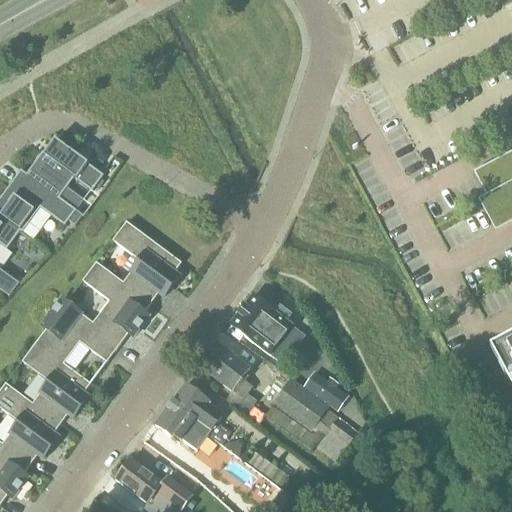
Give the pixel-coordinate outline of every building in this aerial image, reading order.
[(28,175),(60,198),(75,179),(93,193),(105,177),(57,140),(51,148),(49,147),(28,175)] [(511,154),(473,175),(486,199),(478,203),(495,234),(511,225),(511,154)] [(60,198),(28,175),(23,172),(0,202),(4,205),(0,209),(0,214),(21,232),(23,233),(41,209),(65,227),(70,221),(76,226),(83,216),(60,198)] [(21,232),(0,214),(0,247),(2,245),(8,250),(21,232)] [(123,286),(150,307),(158,296),(163,300),(165,297),(162,295),(166,290),(169,292),(179,279),(174,276),(181,266),(126,225),(112,244),(139,264),(123,286)] [(123,286),(96,266),(82,284),(109,304),(93,326),(92,327),(115,343),(115,344),(120,348),(128,337),(133,340),(135,337),(132,335),(136,330),(139,332),(148,320),(144,316),(150,307),(123,286)] [(0,272),(0,292),(9,300),(19,286),(0,272)] [(264,330),(274,338),(290,318),(279,310),(275,316),(252,298),(243,312),(265,328),(264,330)] [(92,327),(93,326),(61,302),(41,329),(46,332),(35,347),(63,368),(63,367),(80,345),(107,365),(116,353),(111,349),(115,344),(115,343),(92,327)] [(265,328),(243,312),(230,328),(230,329),(226,334),(236,341),(240,336),(252,346),(253,345),(263,353),(274,338),(264,330),(265,328)] [(511,339),(490,351),(511,392),(511,339)] [(63,368),(35,347),(22,365),(49,385),(32,407),(60,428),(68,417),(73,421),(75,418),(72,416),(75,411),(78,413),(88,400),(83,396),(90,387),(63,367),(63,368)] [(216,347),(211,353),(199,370),(234,396),(246,380),(244,378),(249,371),(231,358),(224,353),(216,347)] [(481,413),(498,404),(477,365),(460,374),(481,413)] [(315,374),(304,390),(338,413),(348,398),(315,374)] [(290,384),(274,406),(312,434),(312,433),(316,436),(321,430),(317,426),(327,412),(290,384)] [(32,407),(5,387),(0,393),(0,411),(19,425),(2,447),(2,448),(30,468),(38,457),(42,461),(45,458),(41,456),(45,451),(48,453),(58,440),(53,437),(60,428),(32,407)] [(170,408),(194,426),(195,424),(210,435),(221,420),(215,415),(207,408),(209,405),(185,388),(170,408)] [(192,428),(194,426),(170,408),(155,428),(171,440),(171,443),(175,446),(178,445),(179,446),(181,443),(190,449),(200,434),(192,428)] [(327,434),(346,449),(346,450),(356,438),(336,422),(327,434)] [(2,448),(2,447),(0,445),(0,507),(7,498),(12,501),(14,499),(11,496),(15,492),(18,494),(28,481),(23,477),(30,468),(2,448)] [(256,453),(247,464),(275,485),(283,474),(256,453)] [(391,464),(378,453),(369,463),(383,474),(391,464)] [(130,463),(115,482),(146,506),(143,511),(144,511),(180,511),(191,498),(171,483),(165,490),(130,463)] [(343,511),(352,502),(349,500),(330,485),(310,511),(311,511),(343,511)] [(284,511),(292,502),(281,493),(266,511),(284,511)] [(122,511),(104,498),(93,511),(122,511)]
